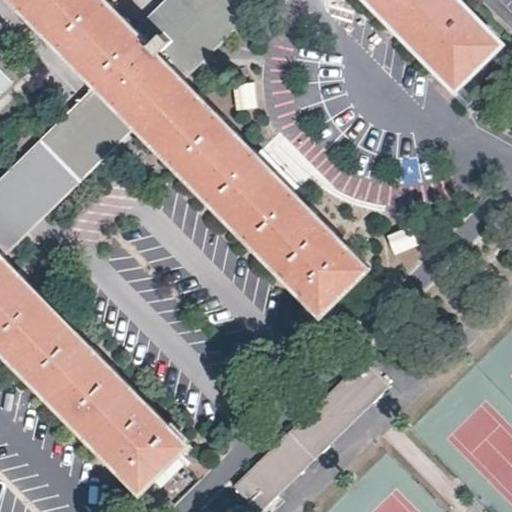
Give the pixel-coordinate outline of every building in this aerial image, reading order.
[(139,23),(115,0),(17,0),(97,80),(137,120),(322,307),(371,259),(186,71),(139,23)] [(258,0),(162,0),(139,23),(186,71),(258,0)] [(373,0),(452,80),(499,34),(464,0),(373,0)] [(0,90),(11,79),(0,68),(0,90)] [(0,175),(0,240),(6,247),(137,120),(97,80),(0,175)] [(234,82),(236,108),(256,106),(255,80),(234,82)] [(417,243),(411,226),(388,235),(395,251),(417,243)] [(0,240),(0,340),(141,484),(192,441),(6,247),(0,240)] [(256,501),(383,376),(363,356),(342,377),(236,480),(256,501)]
